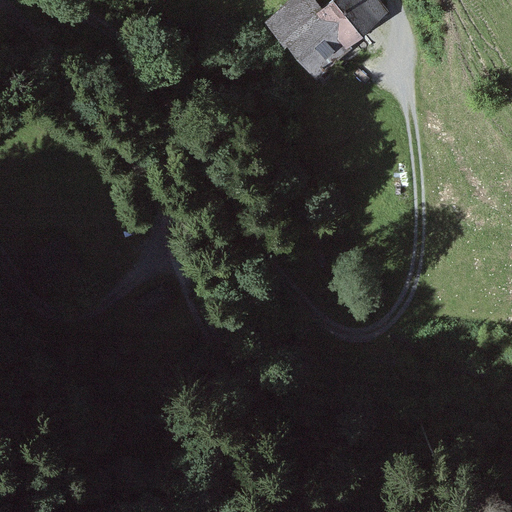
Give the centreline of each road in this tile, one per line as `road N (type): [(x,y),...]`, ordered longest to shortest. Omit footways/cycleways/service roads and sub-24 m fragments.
road 1 (track): [(397,0),(411,25),(427,275),(414,330),(397,345),(346,339),(151,99),(57,0)]
road 2 (track): [(180,236),(283,366),(380,448),(485,511)]
road 3 (track): [(0,1),(143,174),(180,236)]
road 4 (track): [(180,236),(144,284),(86,318),(40,300),(0,248)]
